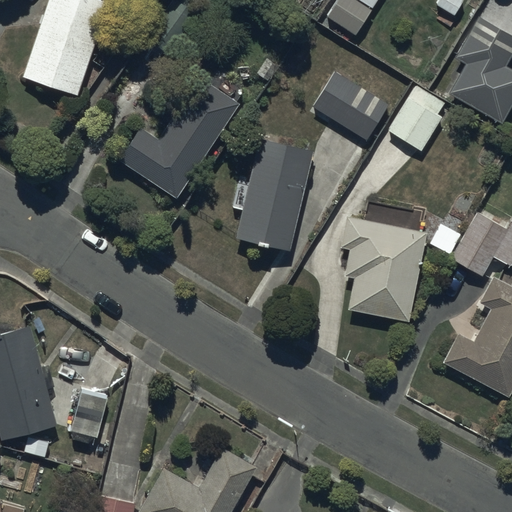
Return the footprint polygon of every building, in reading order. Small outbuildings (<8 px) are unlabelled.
[(46,0),(21,73),(77,92),(108,0),(46,0)] [(197,12),(182,0),(170,0),(145,33),(167,50),(197,12)] [(355,32),(374,0),(334,0),(326,14),(355,32)] [(511,53),(511,32),(478,14),(456,55),(466,61),(449,92),(502,121),(511,102),(511,67),(506,64),(511,53)] [(334,71),(312,105),(366,139),(388,104),(334,71)] [(176,197),(239,103),(200,77),(159,138),(141,126),(119,159),(176,197)] [(445,103),(415,85),(388,131),(422,151),(441,118),(437,116),(445,103)] [(314,150),(260,136),(235,236),(290,249),(314,150)] [(408,322),(425,233),(422,232),(426,212),(369,201),(365,220),(346,217),(340,247),(349,249),(344,276),(354,278),(347,310),(408,322)] [(511,217),(506,228),(478,212),(451,256),(482,274),(493,255),(510,266),(511,263),(511,217)] [(460,234),(439,223),(429,243),(449,254),(460,234)] [(511,284),(493,275),(480,300),(492,306),(474,341),(458,332),(443,361),(508,395),(511,387),(511,284)] [(57,425),(30,325),(0,332),(0,433),(2,440),(57,425)] [(107,394),(81,387),(71,430),(96,436),(107,394)] [(229,511),(255,464),(223,447),(201,486),(164,466),(138,511),(229,511)] [(132,511),(135,502),(99,493),(94,511),(132,511)]
